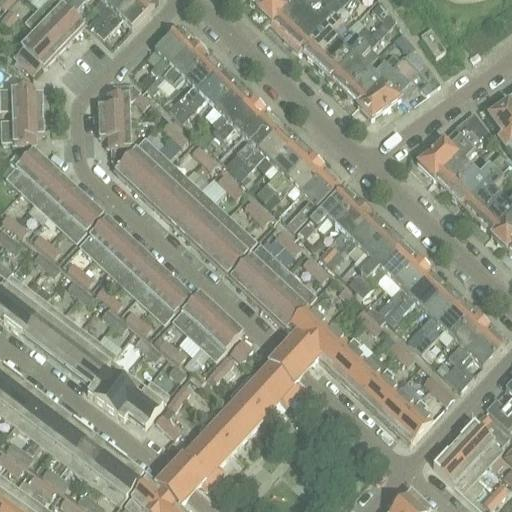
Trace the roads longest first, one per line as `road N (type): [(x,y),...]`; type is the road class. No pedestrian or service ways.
road 1 (residential): [(408,474),(78,171),(81,100),(178,0)]
road 2 (residential): [(0,344),(208,511)]
road 3 (residential): [(365,164),(192,0)]
road 4 (residential): [(511,308),(365,164)]
road 5 (residential): [(365,164),(511,60)]
road 6 (residential): [(408,474),(511,359)]
